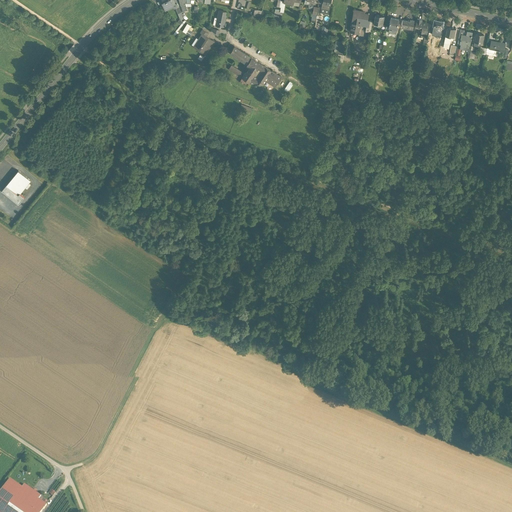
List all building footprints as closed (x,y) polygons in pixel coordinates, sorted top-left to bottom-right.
[(190,0),(179,0),(183,12),(185,11),(184,10),(187,9),(185,2),(191,3),(190,0)] [(226,11),(219,10),(217,18),(215,18),(213,24),(224,26),(225,22),(224,21),(224,18),(225,18),(226,15),(225,15),(226,11)] [(363,14),(360,13),(359,13),(359,11),(354,10),(350,31),(358,32),(360,25),(366,26),(368,26),(369,20),(369,21),(367,20),(368,14),(363,13),(363,14)] [(384,16),(375,14),(374,23),(378,24),(377,25),(381,26),(381,24),(382,25),(384,16)] [(399,19),(390,17),(389,27),(397,28),(399,19)] [(428,23),(421,22),(422,19),(417,18),(417,21),(416,21),(415,27),(420,27),(419,31),(423,31),(423,33),(427,33),(428,27),(427,27),(428,23)] [(415,21),(410,20),(410,21),(402,20),(402,22),(401,22),(401,25),(401,27),(413,30),(415,21)] [(443,22),(435,20),(432,32),(436,33),(438,26),(442,27),(443,22)] [(182,31),(189,35),(193,29),(190,27),(190,26),(187,24),(182,31)] [(455,28),(447,27),(445,35),(453,37),(455,28)] [(472,32),(467,31),(466,35),(463,35),(461,34),(461,38),(460,44),(460,48),(465,49),(466,45),(469,46),(472,32)] [(483,34),(476,32),(474,41),(478,42),(477,46),(481,47),(481,43),(482,43),(483,39),(482,39),(483,34)] [(207,36),(202,33),(194,46),(205,54),(210,48),(208,47),(213,40),(207,36)] [(343,52),(344,40),(336,40),(335,51),(343,52)] [(498,42),(491,41),(489,48),(504,51),(505,43),(498,42)] [(251,57),(234,46),(230,52),(247,63),(251,57)] [(334,51),(333,58),(342,60),(344,53),(334,51)] [(261,64),(251,57),(247,63),(247,64),(250,66),(247,71),(253,75),(258,68),(261,64)] [(341,62),(332,60),(331,71),(339,72),(341,62)] [(242,72),(231,65),(229,69),(239,76),(242,72)] [(262,70),(257,77),(253,75),(250,81),(251,82),(263,84),(266,80),(267,78),(272,71),(265,66),(262,70)] [(253,75),(247,71),(245,74),(242,78),(249,82),(250,81),(253,75)] [(282,77),(272,71),(267,78),(277,84),(282,77)] [(249,82),(242,78),(240,82),(248,87),(251,82),(250,81),(249,82)] [(277,84),(267,78),(266,80),(275,87),(277,84)] [(288,92),(294,84),(290,82),(284,89),(288,92)] [(18,170),(6,185),(18,195),(19,193),(20,194),(31,181),(18,170)] [(6,185),(1,191),(2,191),(18,204),(24,197),(20,194),(19,193),(18,195),(6,185)] [(21,484),(9,475),(0,487),(0,510),(2,511),(38,511),(46,501),(38,495),(40,492),(24,480),(21,484)]
